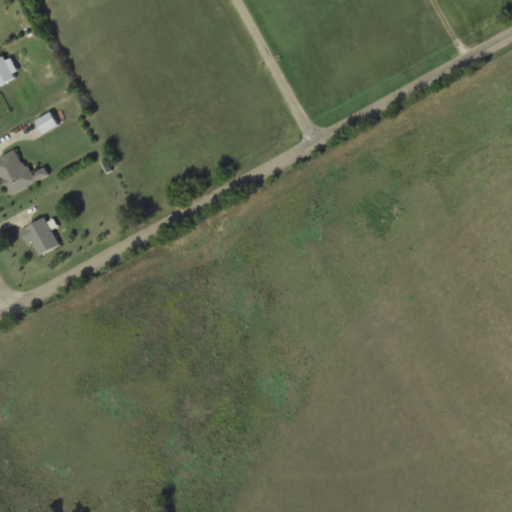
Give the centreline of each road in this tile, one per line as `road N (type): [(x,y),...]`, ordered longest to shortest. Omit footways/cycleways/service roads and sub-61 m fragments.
road 1 (residential): [(0,326),(511,40)]
road 2 (residential): [(310,150),(229,0)]
